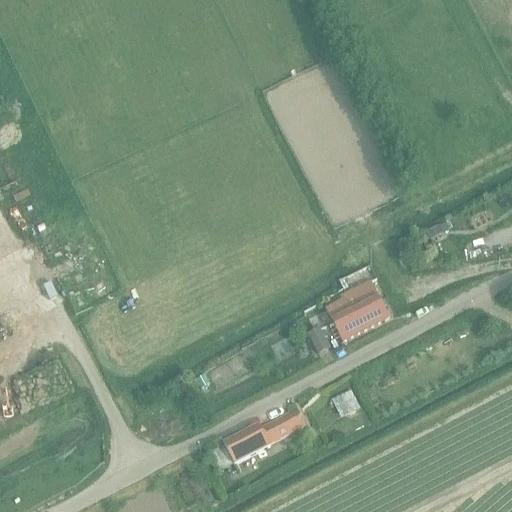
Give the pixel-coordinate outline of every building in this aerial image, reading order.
[(436,228),(427,233),(431,240),(439,235),(436,228)] [(326,311),(341,343),(387,320),(370,285),(339,299),(342,304),(326,311)] [(308,337),(316,354),(327,349),(318,331),(308,337)] [(50,352),(54,375),(65,373),(62,350),(50,352)] [(204,376),(195,381),(200,390),(209,385),(204,376)] [(331,401),(342,421),(362,410),(351,390),(331,401)] [(173,410),(182,431),(206,422),(197,401),(173,410)] [(223,445),(234,467),(269,449),(268,447),(304,428),(297,413),(260,432),(258,428),(223,445)]
